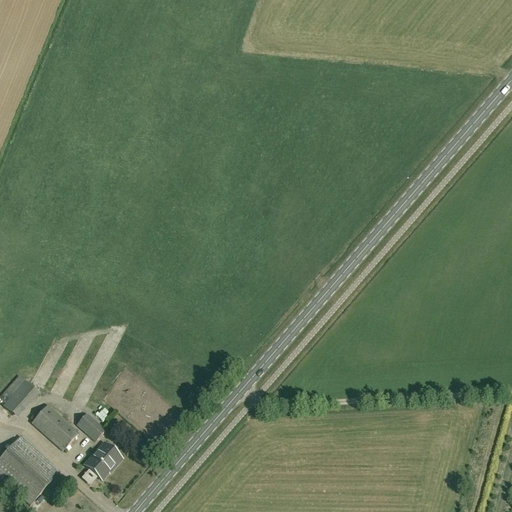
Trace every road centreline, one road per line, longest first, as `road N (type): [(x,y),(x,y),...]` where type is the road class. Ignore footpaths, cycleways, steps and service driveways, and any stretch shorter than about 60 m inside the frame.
road 1 (secondary): [(241,393),(511,80)]
road 2 (unclassified): [(241,393),(267,407),(511,398)]
road 3 (secondary): [(139,511),(241,393)]
